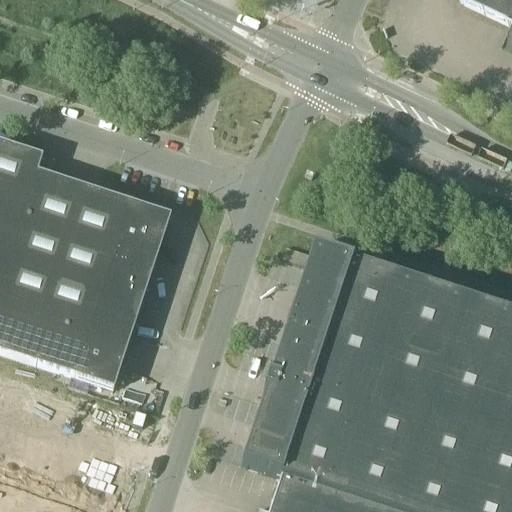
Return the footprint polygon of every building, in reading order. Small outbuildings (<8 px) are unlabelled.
[(511,0),(461,0),(460,5),(511,29),(511,0)] [(41,163),(0,149),(0,357),(112,395),(169,222),(150,216),(151,212),(132,206),(131,210),(36,179),(41,163)] [(307,258),(286,251),(282,263),(304,270),(307,258)] [(305,271),(240,469),(281,482),(373,511),(511,511),(511,318),(484,310),(311,253),(309,258),(305,271)] [(135,416),(131,428),(142,432),(146,419),(135,416)] [(270,511),(373,511),(281,482),(270,511)]
